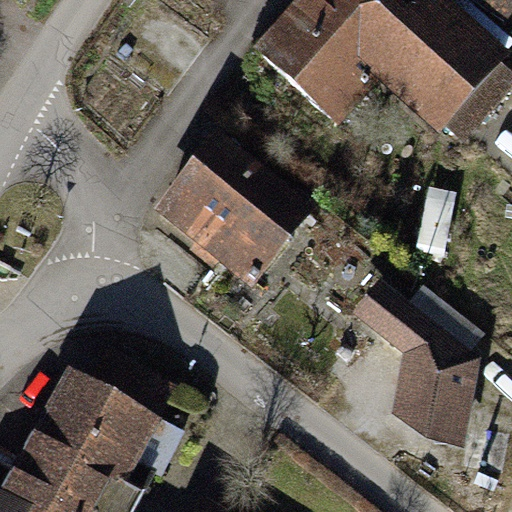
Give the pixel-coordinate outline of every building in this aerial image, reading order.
[(511,17),(511,0),(301,0),(241,71),(321,138),(359,93),(424,147),(495,63),(482,52),(511,17)] [(305,213),(205,134),(143,213),(243,292),(305,213)] [(473,367),(368,287),(342,321),(391,360),(381,424),(407,454),(455,458),(473,367)] [(89,511),(135,425),(46,378),(0,465),(0,511),(89,511)] [(211,511),(193,501),(185,511),(211,511)]
